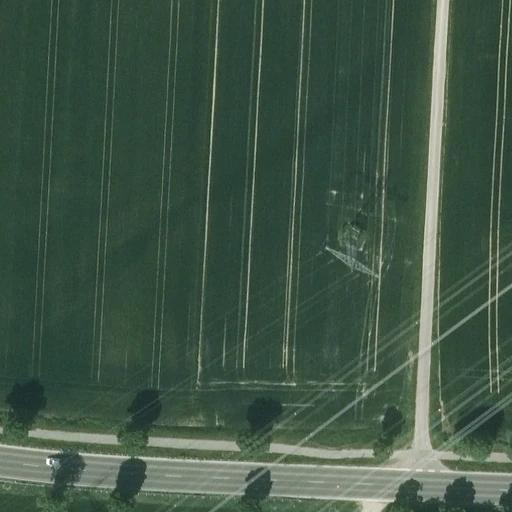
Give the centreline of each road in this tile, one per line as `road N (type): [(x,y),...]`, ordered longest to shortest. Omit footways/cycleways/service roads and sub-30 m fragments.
road 1 (secondary): [(511,490),(0,461)]
road 2 (track): [(419,486),(442,0)]
